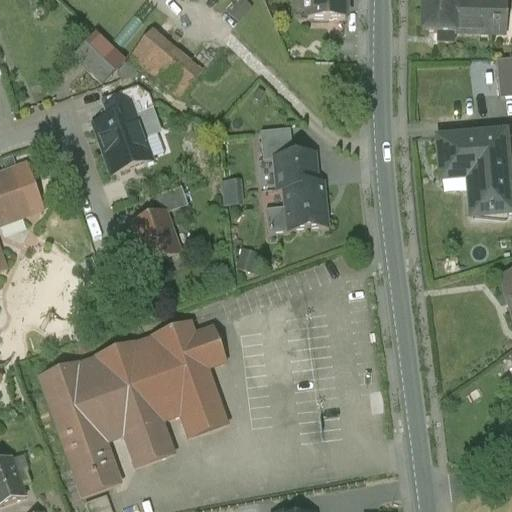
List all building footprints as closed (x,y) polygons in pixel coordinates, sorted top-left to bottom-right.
[(344,0),(306,0),(307,23),(344,23),(344,0)] [(454,0),(421,0),(420,36),(453,37),(454,4),(454,0)] [(499,5),(454,4),(453,37),(494,38),(494,28),(498,28),(499,5)] [(99,35),(77,60),(108,87),(130,62),(99,35)] [(196,82),(146,40),(128,61),(178,103),(196,82)] [(496,65),(499,102),(511,101),(511,68),(511,63),(496,65)] [(136,94),(104,106),(110,123),(131,116),(133,122),(151,115),(146,101),(136,94)] [(110,123),(94,130),(111,178),(149,165),(133,122),(131,116),(110,123)] [(289,133),(260,136),(262,165),(274,164),(274,163),(292,161),(289,133)] [(503,138),(436,144),(439,175),(466,173),(470,222),(472,222),(472,218),(488,216),(488,220),(510,218),(506,167),(504,168),(502,140),(504,140),(503,138)] [(292,161),(274,163),(274,164),(277,194),(283,194),(285,212),(265,214),(267,238),(289,236),(289,235),(326,231),(321,188),(315,189),(313,159),(292,161)] [(0,275),(4,274),(0,263),(0,228),(40,214),(25,171),(0,180),(0,275)] [(245,208),(244,182),(224,183),(226,209),(245,208)] [(180,191),(147,203),(153,221),(164,217),(164,218),(187,210),(180,191)] [(153,221),(130,229),(145,270),(179,258),(164,218),(164,217),(153,221)] [(511,278),(500,282),(511,324),(511,278)] [(190,329),(39,383),(82,502),(119,488),(105,447),(124,441),(135,472),(173,459),(161,427),(180,420),(188,443),(227,429),(190,329)] [(10,463),(0,466),(0,511),(25,502),(10,463)] [(56,511),(52,498),(35,504),(37,511),(56,511)] [(110,511),(106,499),(84,507),(85,511),(110,511)]
